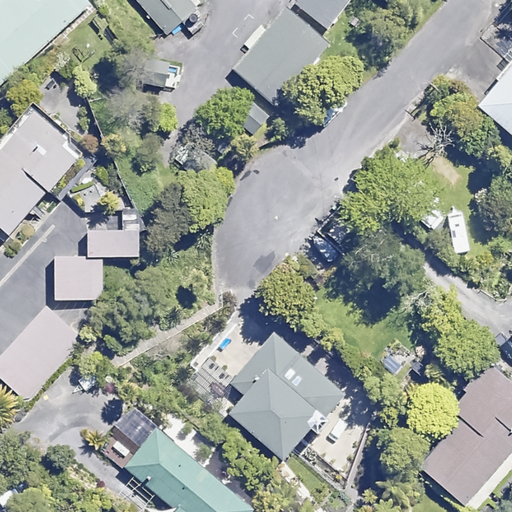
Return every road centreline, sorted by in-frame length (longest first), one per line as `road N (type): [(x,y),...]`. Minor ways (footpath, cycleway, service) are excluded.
road 1 (residential): [(250,205),(378,100),(459,0)]
road 2 (residential): [(102,370),(38,431),(0,437)]
